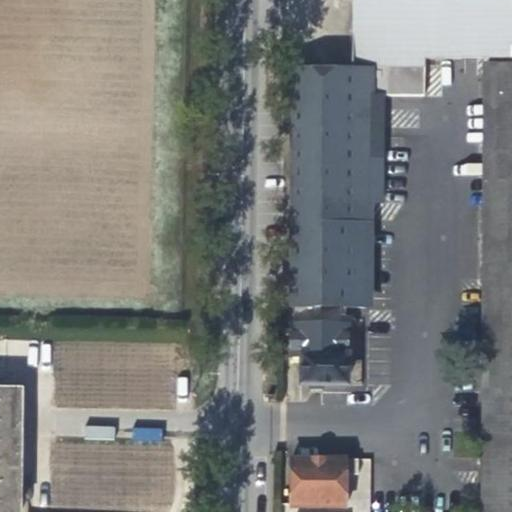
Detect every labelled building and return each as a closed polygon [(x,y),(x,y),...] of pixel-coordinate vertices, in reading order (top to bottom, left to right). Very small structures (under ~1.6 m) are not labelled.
[(374,64),(422,65),(423,59),(444,59),(444,52),(511,51),(511,0),(351,0),(351,17),(351,64),(374,64)] [(426,102),(427,65),(422,65),(374,64),(374,68),(293,67),(292,210),(291,363),(295,363),(302,362),(302,388),(345,388),(346,310),(363,311),(364,206),(382,206),(384,113),(365,113),(365,101),(426,102)] [(511,511),(511,67),(481,67),(480,329),(479,511),(511,511)] [(0,511),(18,511),(20,391),(0,390),(0,511)] [(290,510),(344,511),(344,491),(344,463),(291,462),(290,504),(290,510)] [(360,463),(344,463),(344,491),(360,491),(360,463)] [(360,511),(360,491),(344,491),(344,511),(360,511)]
